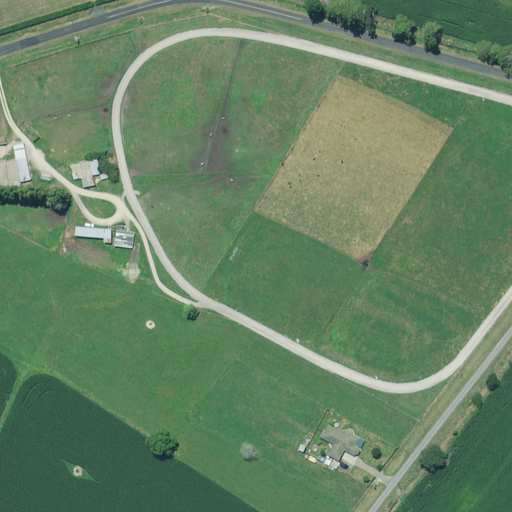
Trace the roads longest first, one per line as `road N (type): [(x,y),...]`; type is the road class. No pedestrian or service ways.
road 1 (unclassified): [(511,77),(221,0)]
road 2 (unclassified): [(511,323),(366,511)]
road 3 (unclassified): [(176,0),(0,52)]
